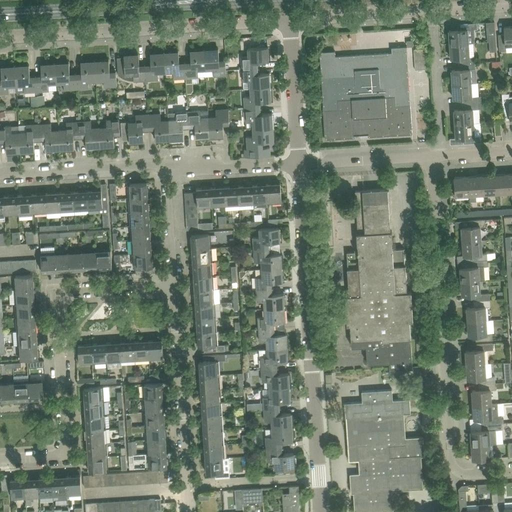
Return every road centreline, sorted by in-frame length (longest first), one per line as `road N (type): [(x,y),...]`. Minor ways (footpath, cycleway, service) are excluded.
road 1 (residential): [(511,472),(463,475),(451,466),(429,157)]
road 2 (residential): [(320,511),(297,162)]
road 3 (residential): [(0,461),(65,451),(62,296),(173,287)]
road 4 (residential): [(0,40),(290,21)]
road 5 (residential): [(185,511),(173,287)]
road 6 (residential): [(290,21),(511,7)]
road 7 (secondary): [(0,14),(184,2)]
road 8 (residential): [(169,164),(0,175)]
road 9 (residential): [(297,162),(290,21)]
road 10 (residential): [(297,162),(429,157)]
road 11 (residential): [(297,162),(169,164)]
road 12 (residential): [(442,156),(432,29)]
road 13 (residential): [(173,287),(169,164)]
